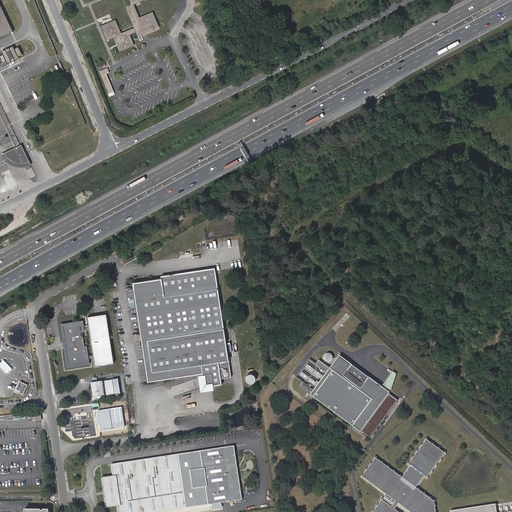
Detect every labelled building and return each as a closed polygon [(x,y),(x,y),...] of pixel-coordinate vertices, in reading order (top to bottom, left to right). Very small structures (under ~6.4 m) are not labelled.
[(127,0),(130,5),(126,7),(129,14),(128,15),(134,28),(121,33),(115,20),(101,26),(107,40),(113,38),(119,51),(134,45),(130,35),(136,32),(137,36),(141,34),(159,26),(153,12),(139,17),(133,4),(142,0),(127,0)] [(0,9),(11,32),(13,31),(0,4),(0,9)] [(0,37),(11,32),(0,9),(0,37)] [(1,52),(3,54),(14,49),(13,46),(1,52)] [(14,49),(3,54),(0,55),(0,59),(2,64),(6,62),(18,56),(22,54),(18,47),(14,49)] [(19,59),(18,56),(6,62),(7,64),(19,59)] [(11,161),(12,162),(13,163),(14,164),(16,165),(19,165),(23,166),(24,165),(26,165),(24,161),(28,159),(22,147),(6,155),(6,156),(7,157),(9,159),(11,161)] [(202,373),(202,375),(204,387),(213,385),(222,384),(221,379),(231,377),(215,270),(132,283),(148,382),(202,373)] [(87,317),(95,366),(113,363),(106,314),(87,317)] [(60,324),(66,368),(89,364),(83,321),(60,324)] [(322,358),(322,359),(322,360),(323,361),(323,362),(324,362),(325,363),(326,363),(327,363),(328,363),(329,363),(330,363),(331,362),(332,362),(332,361),(332,360),(333,360),(333,359),(333,358),(333,357),(333,356),(332,356),(332,355),(332,354),(331,354),(330,353),(329,353),(328,353),(328,352),(327,352),(327,353),(326,353),(325,353),(324,354),(323,354),(323,355),(322,356),(322,357),(322,358)] [(397,400),(388,394),(389,393),(343,359),(338,356),(329,368),(318,360),(315,364),(326,373),(313,390),(302,382),(298,387),(360,432),(361,431),(370,438),(397,400)] [(3,360),(0,363),(0,367),(7,375),(12,370),(3,360)] [(387,390),(398,375),(392,371),(381,386),(387,390)] [(257,375),(246,373),(245,380),(255,382),(257,375)] [(204,387),(202,375),(198,375),(201,392),(214,390),(213,385),(204,387)] [(92,395),(96,397),(120,394),(118,379),(90,383),(91,389),(90,391),(92,392),(92,395)] [(20,392),(19,394),(23,395),(27,385),(20,382),(16,390),(20,392)] [(121,407),(97,411),(100,430),(125,426),(121,407)] [(435,511),(434,501),(416,488),(424,476),(427,478),(444,453),(426,440),(408,465),(410,466),(402,478),(375,458),(362,477),(395,501),(391,507),(394,510),(399,504),(410,511),(496,511),(495,504),(450,511),(435,511)] [(234,446),(224,448),(225,453),(233,452),(239,494),(231,496),(232,501),(242,500),(234,446)] [(113,478),(103,480),(107,506),(117,505),(118,511),(161,511),(232,501),(231,496),(239,494),(233,452),(225,453),(224,448),(187,453),(188,456),(179,458),(178,455),(111,465),(113,478)] [(397,511),(394,510),(391,507),(382,500),(373,511),(397,511)]
